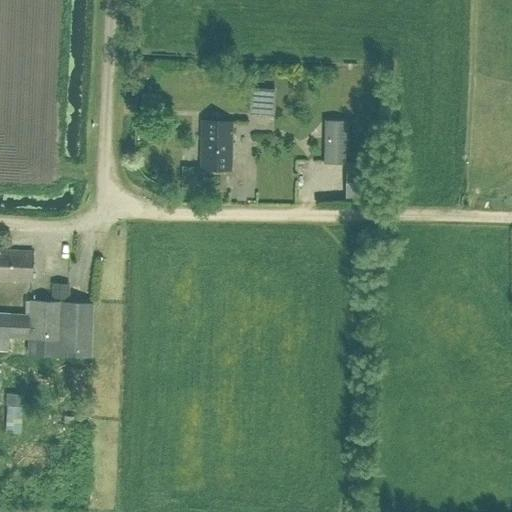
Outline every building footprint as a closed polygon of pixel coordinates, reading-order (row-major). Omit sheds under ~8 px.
[(273,115),(273,95),(274,84),(250,83),(249,93),(259,94),(259,114),(273,115)] [(200,120),(199,168),(230,169),(231,121),(200,120)] [(323,120),(322,164),(344,165),(345,120),(323,120)] [(237,189),(238,208),(255,207),(253,188),(237,189)] [(0,279),(30,281),(31,250),(0,249),(0,279)] [(51,299),(67,300),(68,284),(52,283),(51,299)] [(8,337),(28,339),(27,354),(90,357),(92,302),(28,299),(28,314),(0,312),(0,351),(7,352),(8,337)] [(21,406),(22,394),(6,392),(5,405),(21,406)]
